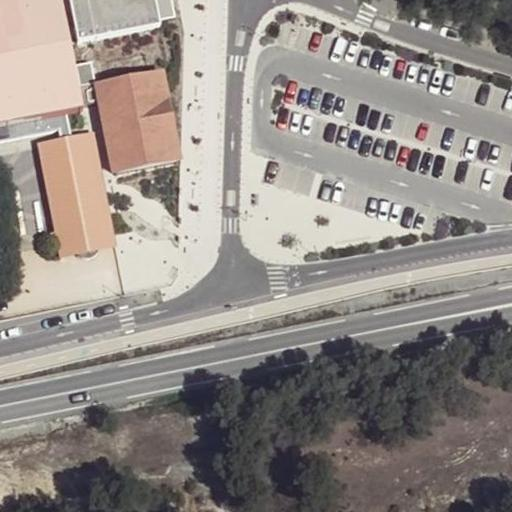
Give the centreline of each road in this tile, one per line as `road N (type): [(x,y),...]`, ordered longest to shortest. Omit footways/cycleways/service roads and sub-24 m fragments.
road 1 (residential): [(241,0),(234,290)]
road 2 (residential): [(234,290),(511,237)]
road 3 (secondary): [(261,352),(0,405)]
road 4 (secondary): [(511,298),(261,352)]
road 5 (secondary): [(261,352),(511,312)]
road 6 (residential): [(234,290),(177,312),(0,350)]
road 7 (residential): [(511,67),(324,0)]
